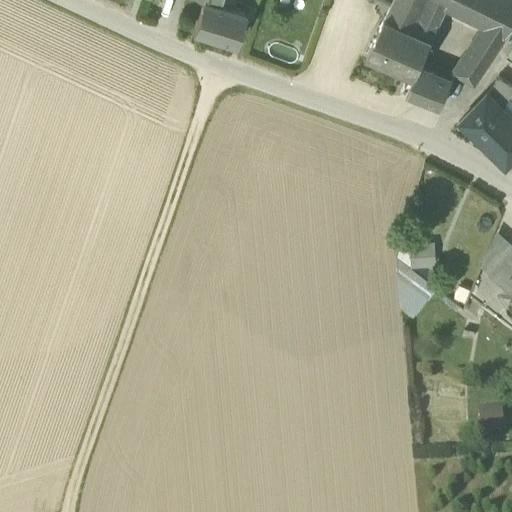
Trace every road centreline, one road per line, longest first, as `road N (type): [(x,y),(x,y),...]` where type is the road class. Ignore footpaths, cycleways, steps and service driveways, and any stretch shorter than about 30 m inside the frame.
road 1 (residential): [(511,197),(446,153),(215,68),(64,0)]
road 2 (track): [(215,68),(65,511)]
